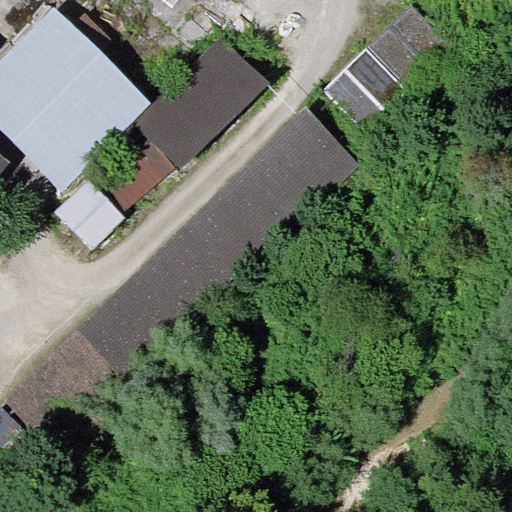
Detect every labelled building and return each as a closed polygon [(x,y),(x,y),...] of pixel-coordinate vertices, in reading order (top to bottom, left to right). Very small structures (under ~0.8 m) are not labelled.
[(151,103),(55,5),(0,59),(0,130),(61,192),(132,122),(151,103)] [(412,7),(369,47),(409,90),(452,50),(412,7)] [(369,47),(320,93),(361,135),(409,90),(369,47)] [(360,163),(309,110),(3,406),(1,404),(0,405),(0,449),(31,482),(360,163)] [(0,172),(9,160),(0,153),(0,172)]
